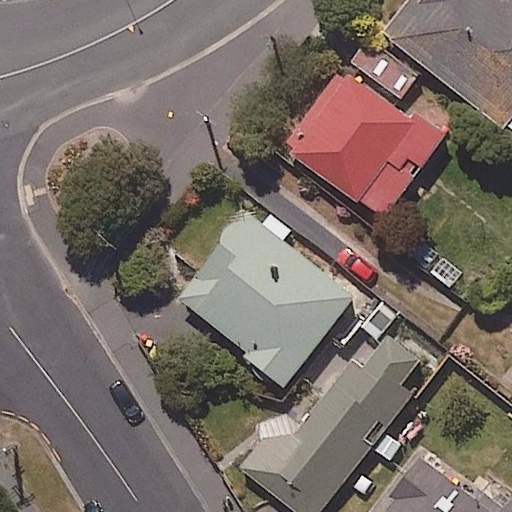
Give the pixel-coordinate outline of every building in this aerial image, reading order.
[(511,1),(511,2),(509,0),(431,0),(430,0),(418,0),(391,35),(511,130),(511,1)] [(389,55),(367,87),(346,72),(290,153),(391,223),(447,143),(405,113),(427,81),(389,55)] [(362,303),(287,241),(295,232),(273,214),(265,223),(256,216),(182,306),(287,393),(362,303)] [(378,486),(360,471),(417,398),(406,390),(425,366),(390,339),(407,317),(384,299),(358,332),(373,343),(307,429),(292,417),(248,472),(299,511),(327,511),(343,492),(362,506),(378,486)] [(396,500),(404,506),(398,511),(511,511),(511,497),(498,486),(484,504),(435,466),(428,460),(396,500)]
